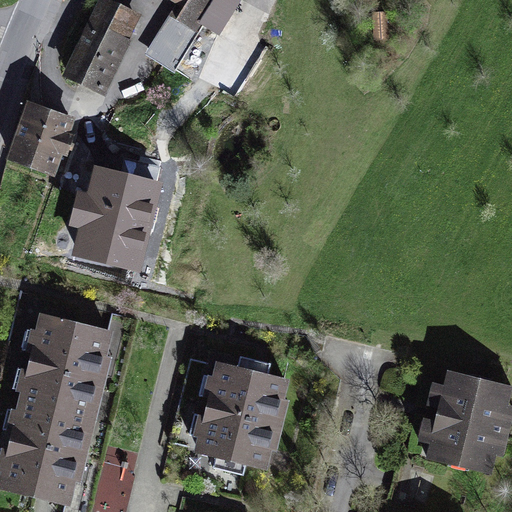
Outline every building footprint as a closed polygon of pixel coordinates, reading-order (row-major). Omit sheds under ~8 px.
[(66,87),(108,105),(145,22),(104,4),(66,87)] [(9,172),(58,188),(78,129),(30,112),(9,172)] [(78,511),(116,337),(41,321),(3,498),(70,511),(78,511)] [(197,457),(271,475),(292,385),(218,368),(197,457)] [(511,426),(511,390),(448,377),(429,467),(500,482),(511,426)] [(95,511),(129,511),(131,468),(98,466),(95,511)]
